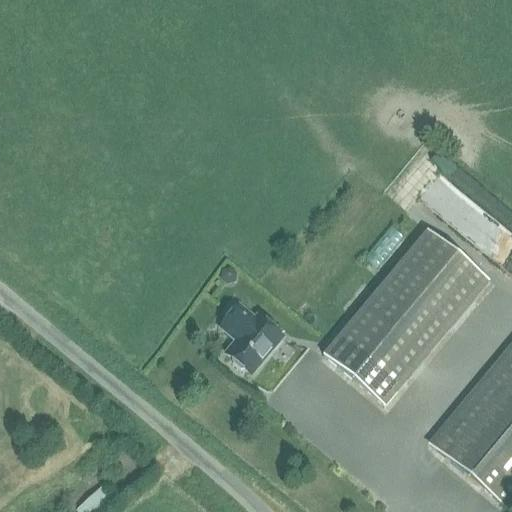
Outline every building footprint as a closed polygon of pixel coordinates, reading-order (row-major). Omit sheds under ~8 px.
[(473,212),(475,210),(429,175),(413,196),(491,256),(506,237),(473,212)] [(362,203),(356,210),(365,218),(371,211),(362,203)] [(369,269),(403,238),(390,225),(357,256),(369,269)] [(385,410),(488,286),(427,235),(323,359),(385,410)] [(222,275),(220,284),(226,290),(235,287),(237,278),(230,272),(222,275)] [(258,320),(255,323),(239,310),(222,331),(233,341),(235,338),(239,342),(227,357),(233,362),(233,366),(241,372),(245,372),(251,377),(282,340),(258,320)] [(511,511),(511,351),(431,448),(507,511),(511,511)] [(76,511),(106,511),(117,503),(103,488),(76,511)]
